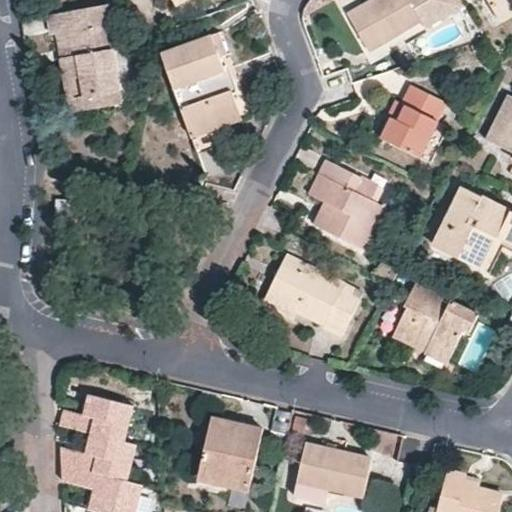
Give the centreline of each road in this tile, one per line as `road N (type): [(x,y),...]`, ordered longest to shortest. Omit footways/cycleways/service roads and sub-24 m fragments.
road 1 (residential): [(288,0),(286,20),(307,91),(200,315),(187,362)]
road 2 (residential): [(187,362),(504,435)]
road 3 (residential): [(4,138),(8,294),(14,313),(45,333)]
road 4 (residential): [(45,333),(187,362)]
